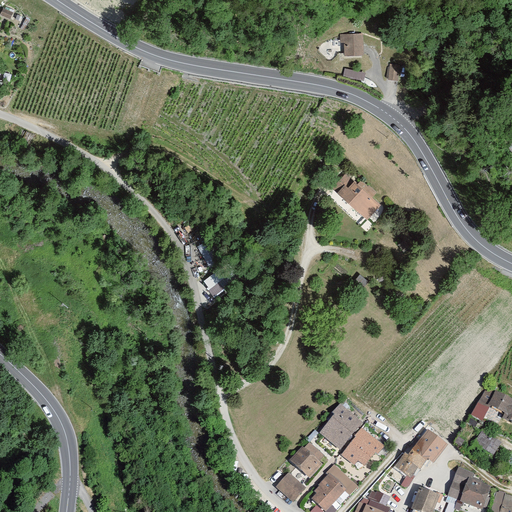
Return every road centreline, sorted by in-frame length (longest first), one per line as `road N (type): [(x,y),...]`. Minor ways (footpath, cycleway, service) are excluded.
road 1 (secondary): [(55,0),(158,56),(317,84),(371,104),(412,138),(478,242),(511,263)]
road 2 (residential): [(294,511),(248,468),(230,430),(183,257),(163,221),(108,168),(0,111)]
road 3 (secondary): [(67,511),(66,432),(46,398),(0,354)]
road 4 (track): [(7,258),(21,313),(54,381),(55,410)]
